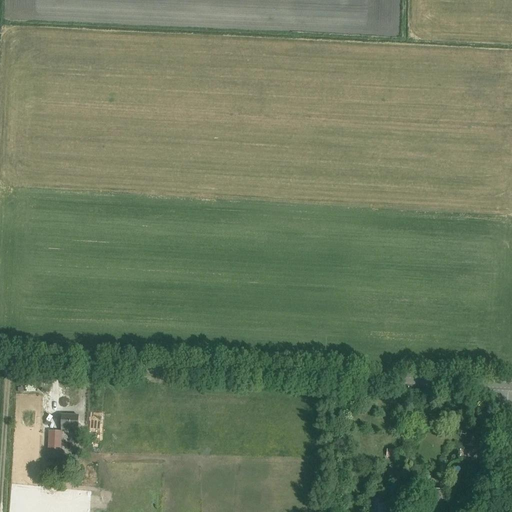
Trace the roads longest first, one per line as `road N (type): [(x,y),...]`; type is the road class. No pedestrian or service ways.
road 1 (tertiary): [(508,385),(0,361)]
road 2 (unclassified): [(501,511),(508,385)]
